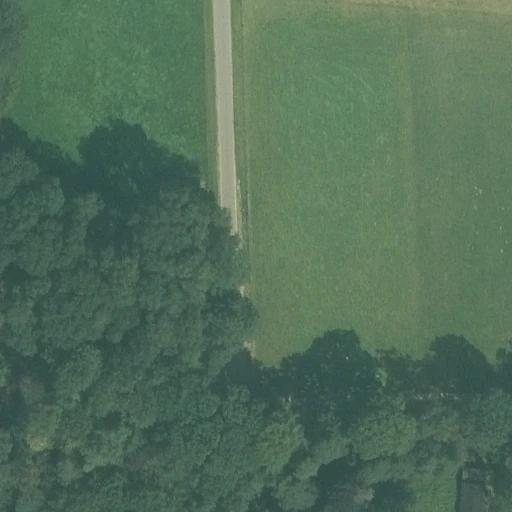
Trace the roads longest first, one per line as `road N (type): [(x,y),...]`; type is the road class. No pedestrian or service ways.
road 1 (unclassified): [(229,396),(216,0)]
road 2 (unclassified): [(511,397),(229,396)]
